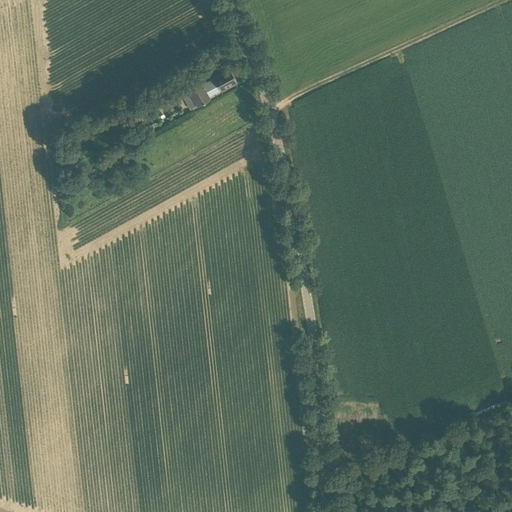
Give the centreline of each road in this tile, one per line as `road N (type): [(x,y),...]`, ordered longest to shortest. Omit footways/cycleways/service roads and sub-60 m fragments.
road 1 (unclassified): [(331,511),(289,193),(267,97),(230,0)]
road 2 (track): [(508,0),(268,103)]
